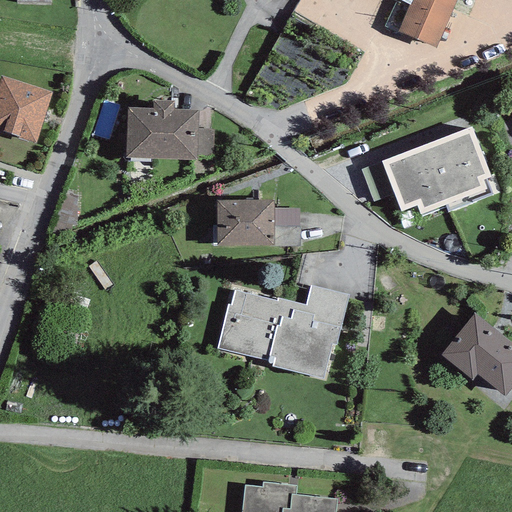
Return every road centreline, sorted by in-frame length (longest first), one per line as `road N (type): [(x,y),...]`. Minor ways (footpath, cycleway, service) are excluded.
road 1 (unclassified): [(266,132),(396,243),(511,284)]
road 2 (residential): [(32,230),(102,38)]
road 3 (residential): [(102,38),(266,132)]
